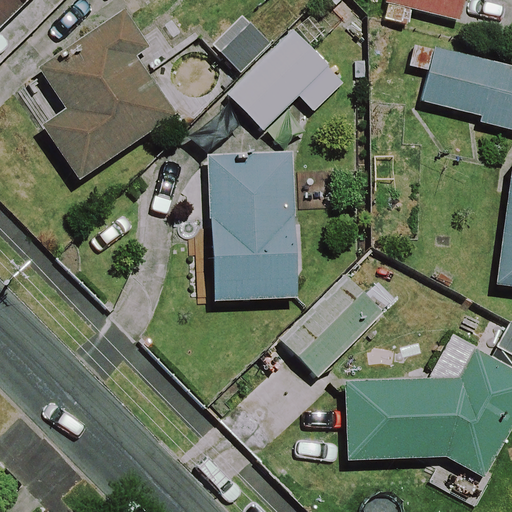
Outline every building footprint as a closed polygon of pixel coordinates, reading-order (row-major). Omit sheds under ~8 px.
[(0,0),(0,26),(28,0),(0,0)] [(459,0),(382,0),(375,22),(401,31),(406,13),(451,28),(459,0)] [(139,51),(119,19),(74,49),(80,58),(39,84),(60,118),(36,134),(71,188),(167,125),(125,60),(139,51)] [(270,56),(246,29),(212,61),(236,88),(222,101),(255,136),(293,102),(307,117),(338,89),(290,37),(270,56)] [(511,132),(511,75),(430,52),(413,110),(510,138),(511,132)] [(290,162),(241,163),(241,185),(205,186),(208,307),(293,305),(290,162)] [(511,165),(499,183),(490,290),(511,293),(511,165)] [(368,334),(333,294),(274,345),(309,385),(368,334)] [(346,384),(346,472),(403,472),(465,507),(511,424),(511,380),(468,356),(452,384),(346,384)]
